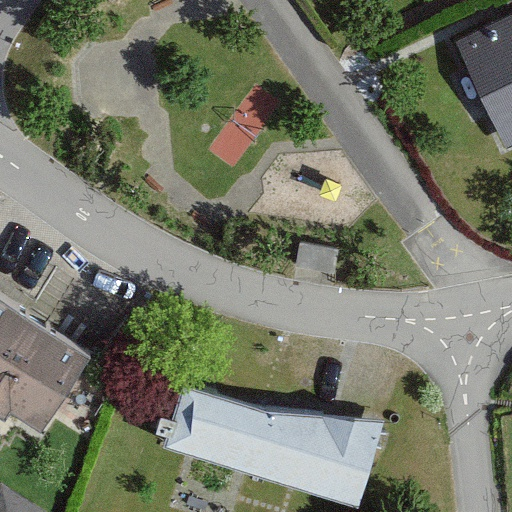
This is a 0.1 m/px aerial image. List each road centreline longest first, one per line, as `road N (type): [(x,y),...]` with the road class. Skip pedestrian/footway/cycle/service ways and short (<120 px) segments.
road 1 (residential): [(0,157),(168,268),(458,337)]
road 2 (residential): [(458,337),(473,511)]
